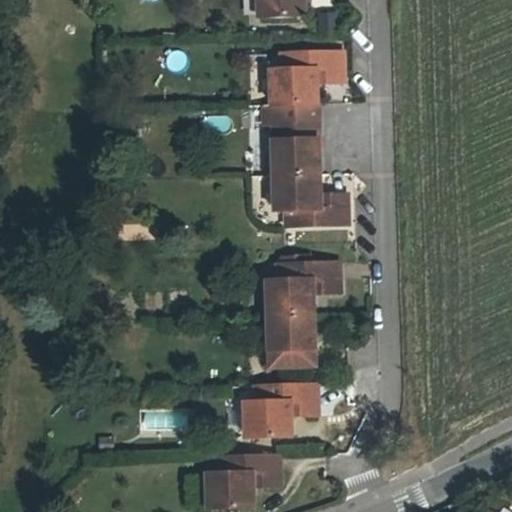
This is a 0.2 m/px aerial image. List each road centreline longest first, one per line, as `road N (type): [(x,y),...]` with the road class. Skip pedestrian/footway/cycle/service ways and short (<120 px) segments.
road 1 (residential): [(392,506),(376,0)]
road 2 (residential): [(392,506),(511,451)]
